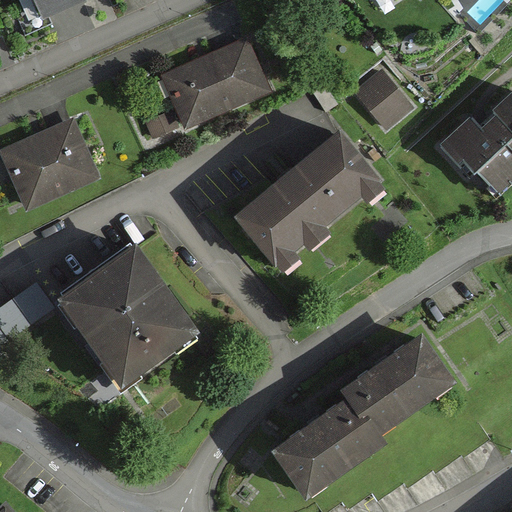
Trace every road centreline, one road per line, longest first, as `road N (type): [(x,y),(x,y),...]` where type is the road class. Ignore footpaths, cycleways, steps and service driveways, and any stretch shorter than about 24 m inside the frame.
road 1 (residential): [(295,362),(453,255),(511,232)]
road 2 (residential): [(160,186),(295,362)]
road 3 (residential): [(0,80),(182,0)]
road 4 (residential): [(180,511),(228,429),(295,362)]
road 5 (residential): [(0,267),(160,186)]
road 6 (residential): [(160,186),(301,112)]
road 7 (residential): [(0,422),(122,511)]
